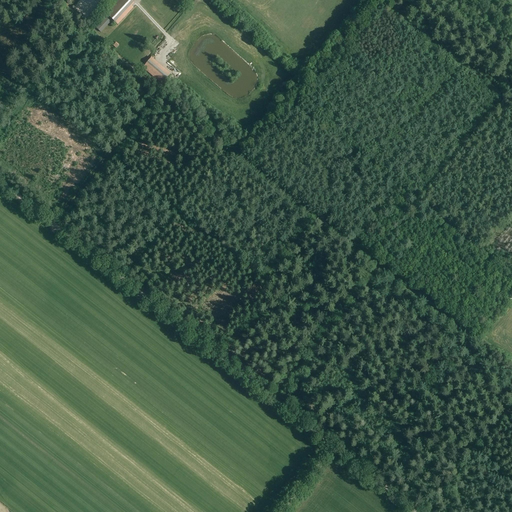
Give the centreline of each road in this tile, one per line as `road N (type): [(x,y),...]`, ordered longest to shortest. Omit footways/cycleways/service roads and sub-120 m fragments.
road 1 (track): [(332,445),(51,222)]
road 2 (track): [(382,0),(248,156)]
